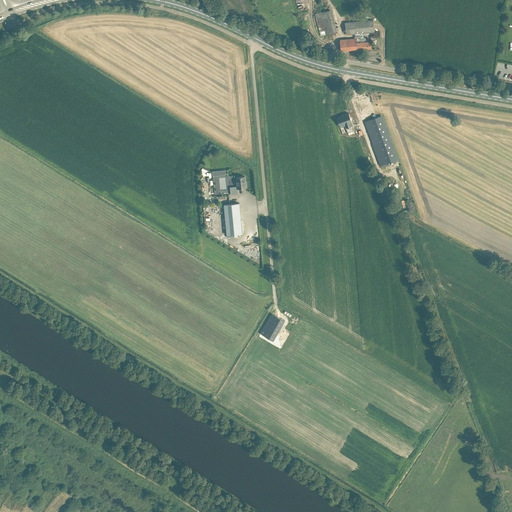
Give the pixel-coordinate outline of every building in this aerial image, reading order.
[(331,9),(315,13),(320,35),(337,30),(331,9)] [(354,21),(355,34),(374,32),(373,20),(354,21)] [(346,50),(371,48),(371,41),(366,41),(365,37),(340,40),(340,45),(341,51),(346,50)] [(351,122),(348,114),(336,118),(339,126),(344,124),(347,132),(354,130),(352,126),(350,122),(351,122)] [(398,159),(382,115),(365,122),(373,144),(372,144),(380,166),(398,159)] [(245,176),(236,177),(237,186),(230,187),(231,195),(239,194),(238,188),(246,188),(246,183),(245,183),(245,176)] [(239,203),(224,204),(227,235),(242,233),(239,203)] [(272,313),(263,328),(276,335),(282,325),(276,322),(279,317),(272,313)]
